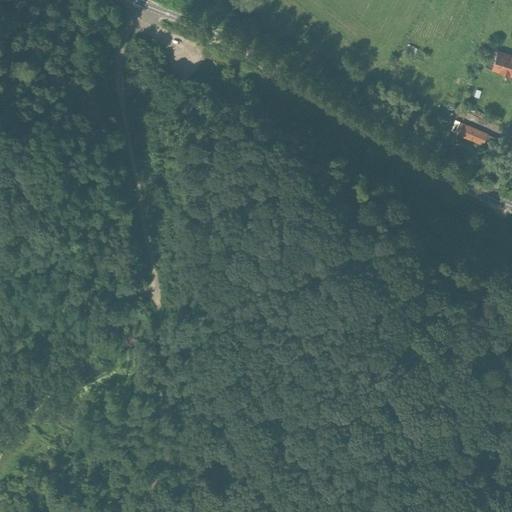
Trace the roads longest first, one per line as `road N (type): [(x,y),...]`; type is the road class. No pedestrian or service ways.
road 1 (track): [(237,511),(268,470),(269,384),(288,323),(300,303),(329,287),(425,337),(445,357),(455,432),(497,511)]
road 2 (unclassified): [(511,206),(423,164),(227,37),(132,0)]
road 3 (track): [(131,0),(118,81),(157,302)]
road 4 (track): [(157,302),(154,511)]
road 5 (track): [(0,457),(18,417),(121,354)]
